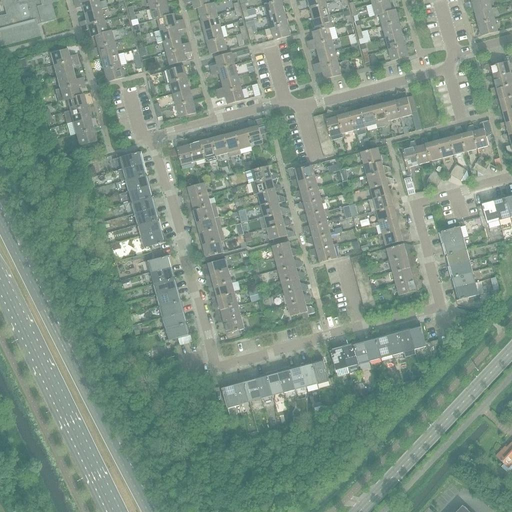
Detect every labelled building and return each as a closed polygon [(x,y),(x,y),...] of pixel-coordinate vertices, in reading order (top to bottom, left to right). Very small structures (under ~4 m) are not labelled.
[(51,3),(58,1),(57,0),(0,0),(2,6),(4,5),(6,14),(0,15),(0,46),(40,36),(37,24),(41,23),(55,19),(51,3)] [(99,0),(90,0),(75,4),(76,8),(83,6),(86,14),(102,9),(108,8),(106,1),(100,2),(99,0)] [(166,0),(148,0),(150,8),(167,4),(166,0)] [(209,0),(183,0),(185,3),(192,2),(194,9),(214,3),(210,4),(209,0)] [(239,0),(241,5),(242,11),(247,10),(245,3),(248,3),(247,0),(239,0)] [(307,0),(310,8),(327,4),(325,0),(307,0)] [(389,0),(387,0),(372,4),(376,16),(379,15),(379,14),(392,11),(389,0)] [(489,0),(475,0),(472,1),(475,12),(492,8),(489,0)] [(282,1),(265,5),(268,17),(285,12),(282,1)] [(214,3),(194,9),(198,8),(201,19),(217,15),(214,3)] [(167,4),(150,8),(154,20),(174,14),(170,15),(167,4)] [(327,4),(310,8),(313,20),(330,15),(327,4)] [(492,8),(475,12),(478,24),(495,19),(492,8)] [(80,23),(81,27),(105,21),(102,9),(86,14),(87,21),(80,23)] [(379,14),(379,15),(382,26),(399,22),(396,10),(392,11),(379,14)] [(285,12),(268,17),(271,28),(288,24),(285,12)] [(174,14),(154,20),(157,19),(161,30),(184,24),(183,19),(176,21),(174,14)] [(217,15),(201,19),(204,31),(220,26),(217,15)] [(312,32),(333,27),(330,15),(313,20),(316,31),(312,32)] [(495,19),(478,24),(481,36),(498,32),(495,19)] [(105,21),(81,27),(83,31),(90,29),(92,37),(112,31),(108,32),(105,21)] [(399,22),(382,26),(386,38),(402,33),(399,22)] [(184,24),(161,30),(154,32),(158,44),(164,42),(180,38),(178,30),(185,28),(184,24)] [(288,24),(271,28),(274,40),(291,36),(288,24)] [(220,26),(204,31),(207,42),(224,38),(220,26)] [(307,42),(308,46),(332,40),(329,28),(333,27),(312,32),(314,40),(307,42)] [(112,31),(92,37),(96,36),(99,47),(115,43),(112,31)] [(402,33),(386,38),(389,49),(405,45),(402,33)] [(180,38),(164,42),(167,54),(191,47),(189,43),(182,45),(180,38)] [(224,38),(207,42),(210,54),(227,50),(224,38)] [(332,40),(308,46),(309,51),(317,49),(318,56),(335,51),(332,40)] [(115,43),(99,47),(102,59),(119,54),(115,43)] [(405,45),(389,49),(392,61),(409,57),(405,45)] [(191,47),(167,54),(170,65),(186,61),(185,53),(192,52),(191,47)] [(50,54),(53,65),(77,59),(76,55),(69,56),(67,49),(50,54)] [(313,65),(314,69),(338,63),(335,51),(318,56),(320,63),(313,65)] [(210,67),(211,71),(235,65),(232,53),(215,57),(217,65),(210,67)] [(119,54),(102,59),(105,71),(122,66),(119,54)] [(77,59),(53,65),(57,77),(73,72),(71,65),(78,63),(77,59)] [(487,77),(493,76),(494,78),(511,74),(508,62),(491,66),(491,64),(488,65),(484,66),(485,70),(492,72),(493,75),(487,77)] [(338,63),(314,69),(315,74),(323,72),(325,79),(341,75),(338,63)] [(235,65),(211,71),(212,75),(220,73),(222,81),(238,76),(235,65)] [(122,66),(105,71),(108,82),(125,78),(122,66)] [(184,66),(167,70),(171,82),(187,78),(184,66)] [(73,72),(57,77),(60,89),(84,82),(82,78),(75,80),(73,72)] [(493,76),(487,77),(488,82),(496,84),(496,87),(490,89),(496,87),(497,90),(511,85),(511,75),(511,74),(494,78),(493,76)] [(216,90),(217,94),(241,88),(238,76),(222,81),(223,88),(216,90)] [(187,78),(171,82),(174,94),(190,89),(187,78)] [(84,82),(60,89),(55,90),(58,102),(63,100),(83,95),(83,94),(79,95),(78,89),(85,87),(84,82)] [(496,87),(490,89),(491,93),(498,96),(499,99),(493,101),(499,99),(500,102),(511,98),(511,85),(497,90),(496,87)] [(241,88),(217,94),(219,99),(226,97),(228,104),(244,100),(241,88)] [(190,89),(174,94),(177,105),(193,101),(190,89)] [(402,99),(396,100),(400,118),(401,122),(403,121),(402,117),(412,115),(411,113),(417,111),(413,96),(407,97),(406,91),(403,92),(402,99)] [(390,102),(384,103),(389,121),(388,121),(389,125),(392,124),(391,120),(400,118),(396,100),(394,94),(392,95),(390,102)] [(83,95),(63,100),(67,99),(70,110),(86,106),(83,95)] [(378,105),(373,107),(377,124),(378,128),(380,127),(379,124),(388,121),(389,121),(384,103),(383,98),(380,98),(378,105)] [(499,99),(493,101),(494,105),(501,107),(502,110),(496,112),(502,111),(503,113),(511,110),(511,98),(500,102),(499,99)] [(193,101),(177,105),(180,117),(196,113),(193,101)] [(367,108),(361,110),(365,127),(366,131),(368,131),(367,127),(377,124),(373,107),(371,101),(369,101),(367,108)] [(355,112),(350,113),(354,130),(353,130),(355,134),(357,134),(356,130),(365,127),(361,110),(359,104),(357,104),(355,112)] [(86,106),(70,110),(63,112),(66,124),(73,122),(90,118),(86,106)] [(344,115),(338,116),(342,133),(342,134),(343,137),(345,137),(344,133),(353,130),(354,130),(350,113),(348,107),(346,108),(344,115)] [(326,119),(325,114),(326,119),(327,124),(329,129),(330,134),(331,139),(332,140),(334,140),(333,136),(342,134),(342,133),(338,116),(336,110),(334,111),(332,118),(326,119)] [(502,111),(496,112),(497,117),(504,119),(505,122),(499,124),(505,122),(506,125),(511,123),(511,110),(503,113),(502,111)] [(325,114),(313,117),(314,122),(326,119),(325,114)] [(90,118),(73,122),(76,134),(93,129),(90,118)] [(246,123),(245,123),(253,151),(255,150),(254,146),(264,144),(261,135),(268,133),(264,118),(255,120),(253,128),(247,129),(246,123)] [(326,119),(314,122),(316,127),(327,124),(326,119)] [(489,120),(484,122),(480,123),(478,130),(475,131),(473,125),(475,131),(472,132),(476,149),(488,146),(486,136),(493,134),(489,120)] [(505,122),(499,124),(500,128),(508,131),(508,134),(502,135),(502,136),(508,134),(509,136),(511,135),(511,123),(506,125),(505,122)] [(234,126),(236,133),(235,133),(240,150),(241,154),(253,151),(245,123),(243,124),(241,131),(236,132),(234,126)] [(327,124),(316,127),(317,132),(329,129),(327,124)] [(461,128),(463,134),(461,135),(465,152),(476,149),(472,132),(475,131),(473,125),(468,126),(466,133),(463,134),(461,128)] [(222,129),(224,136),(229,153),(228,153),(229,157),(241,154),(240,150),(235,133),(236,133),(234,126),(232,127),(230,134),(224,136),(222,129)] [(450,131),(451,137),(449,138),(453,155),(465,152),(461,135),(463,134),(461,128),(457,129),(455,136),(452,137),(450,131)] [(93,129),(76,134),(80,146),(96,141),(93,129)] [(211,132),(210,132),(212,139),(217,156),(218,160),(220,159),(219,156),(228,153),(229,157),(228,153),(229,153),(224,136),(222,129),(220,130),(218,137),(213,139),(211,132)] [(329,129),(317,132),(318,137),(330,134),(329,129)] [(438,134),(440,140),(437,141),(442,158),(453,155),(449,138),(451,137),(450,131),(445,132),(443,139),(440,140),(438,134)] [(199,135),(200,142),(206,163),(208,163),(207,159),(217,156),(218,160),(217,156),(212,139),(210,132),(208,133),(207,140),(201,142),(199,135)] [(330,134),(318,137),(320,142),(331,139),(330,134)] [(427,137),(428,143),(426,144),(430,161),(442,158),(437,141),(440,140),(438,134),(434,135),(432,143),(428,143),(427,137)] [(508,134),(502,136),(504,140),(511,142),(511,145),(505,147),(511,145),(511,147),(511,135),(509,136),(508,134)] [(188,138),(187,138),(195,166),(197,166),(196,162),(205,159),(206,163),(200,142),(199,135),(197,136),(195,143),(189,145),(188,138)] [(415,140),(416,147),(414,147),(418,164),(430,161),(426,144),(428,143),(427,137),(422,138),(420,146),(417,146),(415,140)] [(195,166),(187,138),(185,139),(183,147),(177,148),(183,169),(185,169),(184,165),(193,162),(194,166),(195,166)] [(331,139),(320,142),(321,147),(333,144),(332,140),(331,139)] [(416,147),(415,140),(410,142),(409,148),(402,150),(408,171),(410,171),(409,167),(418,164),(414,147),(416,147)] [(333,144),(321,147),(322,152),(334,149),(333,144)] [(360,165),(381,160),(382,162),(388,160),(387,156),(380,154),(378,148),(357,153),(357,156),(361,155),(364,164),(360,165)] [(334,149),(322,152),(324,158),(336,155),(334,149)] [(143,163),(140,151),(124,156),(123,153),(112,155),(113,159),(119,157),(122,169),(143,163)] [(479,158),(476,163),(486,169),(490,164),(479,158)] [(254,160),(244,163),(246,172),(256,169),(254,160)] [(381,160),(360,165),(360,167),(364,166),(367,175),(363,176),(363,177),(384,171),(385,174),(391,172),(390,167),(383,166),(382,162),(388,160),(382,162),(381,160)] [(143,163),(122,169),(125,180),(146,174),(143,163)] [(486,169),(476,163),(473,168),(483,175),(486,169)] [(450,174),(455,178),(461,167),(456,164),(450,174)] [(296,176),(297,179),(297,181),(319,176),(318,174),(315,175),(312,165),(295,170),(294,167),(288,169),(289,174),(296,176)] [(251,183),(272,178),(272,180),(278,178),(277,174),(270,172),(269,166),(247,172),(248,174),(252,173),(254,182),(251,183)] [(461,167),(455,178),(461,181),(467,170),(461,167)] [(345,170),(339,171),(342,183),(348,181),(347,178),(348,178),(345,170)] [(433,170),(430,175),(441,181),(444,176),(433,170)] [(384,171),(363,177),(364,179),(367,178),(370,187),(366,188),(387,183),(388,185),(394,183),(393,179),(386,177),(385,174),(391,172),(385,174),(384,171)] [(146,174),(125,180),(128,191),(150,185),(146,174)] [(441,181),(430,175),(427,181),(438,187),(441,181)] [(297,181),(297,179),(291,181),(292,186),(299,187),(300,191),(300,193),(322,187),(322,185),(318,186),(315,177),(319,176),(297,181)] [(404,179),(408,195),(415,193),(411,177),(404,179)] [(272,178),(251,183),(251,185),(255,184),(257,193),(254,194),(254,195),(275,189),(275,192),(282,190),(280,186),(273,184),(272,180),(272,178)] [(184,200),(212,194),(211,191),(207,192),(205,183),(181,189),(182,191),(189,193),(190,199),(184,200)] [(387,183),(366,188),(367,190),(371,189),(373,199),(369,200),(390,194),(391,197),(397,195),(396,191),(389,189),(388,185),(394,184),(394,183),(388,185),(387,183)] [(150,185),(128,191),(131,202),(153,197),(150,185)] [(300,193),(300,191),(294,192),(295,197),(302,199),(303,203),(304,205),(325,199),(325,197),(321,198),(318,189),(322,188),(322,187),(300,193)] [(275,189),(254,195),(254,197),(258,196),(260,205),(257,206),(257,207),(278,201),(278,203),(285,202),(283,197),(276,195),(275,192),(275,189)] [(212,194),(184,200),(185,203),(192,205),(193,210),(187,212),(215,205),(214,203),(210,204),(208,195),(212,194)] [(390,194),(369,200),(370,202),(374,201),(376,210),(372,211),(400,204),(399,202),(392,200),(391,197),(397,195),(391,197),(390,194)] [(504,196),(493,199),(499,220),(510,217),(504,196)] [(153,197),(131,202),(134,214),(156,208),(153,197)] [(304,205),(303,203),(297,204),(298,209),(305,211),(306,214),(307,216),(328,211),(328,208),(324,210),(321,200),(325,199),(304,205)] [(499,220),(493,199),(482,202),(488,224),(499,220)] [(278,201),(257,207),(257,208),(261,207),(264,216),(260,217),(260,218),(281,212),(282,215),(288,213),(286,209),(279,207),(278,203),(278,201)] [(400,204),(372,211),(373,214),(377,213),(379,222),(375,223),(403,216),(402,214),(395,212),(394,206),(400,205),(400,204)] [(215,205),(187,212),(188,214),(195,216),(197,222),(190,224),(191,224),(218,217),(215,205)] [(156,208),(134,214),(137,225),(159,219),(156,208)] [(307,216),(306,214),(300,216),(301,220),(308,222),(309,226),(310,228),(328,223),(344,219),(342,212),(336,214),(338,218),(327,221),(325,212),(328,211),(307,216)] [(281,212),(260,218),(260,220),(264,219),(267,228),(263,229),(263,230),(284,224),(285,226),(291,225),(290,220),(282,218),(282,215),(281,212)] [(403,216),(375,223),(376,225),(380,224),(382,233),(378,234),(379,235),(400,229),(406,227),(406,225),(402,224),(398,223),(397,217),(403,216)] [(218,217),(191,224),(191,226),(198,228),(200,233),(194,235),(194,236),(221,228),(218,217)] [(159,219),(137,225),(140,236),(162,230),(159,219)] [(310,228),(309,226),(303,228),(304,232),(312,234),(312,238),(313,240),(334,234),(334,232),(330,233),(328,223),(310,228)] [(241,224),(235,225),(239,236),(244,235),(241,224)] [(284,224),(263,230),(264,231),(267,230),(270,240),(287,236),(287,238),(294,236),(293,231),(286,229),(285,226),(284,224)] [(438,233),(441,244),(463,238),(460,227),(449,230),(438,233)] [(224,240),(221,229),(221,228),(194,236),(194,238),(202,240),(203,245),(197,247),(224,240)] [(400,229),(379,235),(379,237),(383,235),(386,245),(409,239),(409,237),(401,235),(400,229)] [(162,230),(140,236),(143,248),(165,242),(162,230)] [(313,240),(312,238),(306,239),(307,244),(315,246),(316,249),(316,252),(337,246),(337,244),(333,245),(331,236),(334,235),(334,234),(313,240)] [(463,238),(441,244),(445,255),(466,249),(463,238)] [(224,240),(197,247),(198,249),(205,251),(207,257),(228,251),(227,249),(223,250),(221,241),(224,240)] [(358,241),(352,242),(354,251),(360,250),(358,241)] [(273,249),(275,258),(292,254),(293,256),(299,255),(298,250),(291,248),(289,242),(268,247),(269,250),(273,249)] [(386,261),(413,254),(413,252),(406,250),(404,244),(383,250),(383,252),(387,251),(390,260),(386,261)] [(316,252),(316,249),(309,251),(311,255),(318,257),(319,263),(341,257),(340,255),(336,256),(334,247),(338,246),(337,246),(316,252)] [(466,249),(445,255),(447,266),(469,261),(466,249)] [(292,254),(275,258),(271,259),(272,261),(276,260),(278,270),(296,265),(296,268),(303,266),(301,261),(294,259),(293,256),(292,254)] [(351,258),(352,263),(364,260),(363,254),(351,258)] [(413,254),(386,261),(386,264),(390,262),(393,272),(389,273),(416,266),(416,264),(409,262),(407,256),(413,255),(413,254)] [(146,261),(150,273),(171,267),(168,255),(146,261)] [(205,276),(211,275),(229,270),(233,269),(232,267),(228,268),(226,259),(202,265),(202,267),(210,269),(211,275),(205,276)] [(364,260),(352,263),(353,268),(365,265),(364,260)] [(469,261),(447,266),(451,278),(472,272),(469,261)] [(296,265),(278,270),(274,271),(275,273),(279,272),(281,281),(299,277),(299,279),(306,278),(304,273),(297,271),(296,268),(296,265)] [(365,265),(353,268),(355,273),(367,270),(365,265)] [(416,266),(389,273),(389,275),(393,274),(396,284),(392,285),(419,277),(419,275),(412,273),(410,268),(416,266)] [(171,267),(150,273),(153,284),(174,278),(171,267)] [(211,275),(205,276),(206,279),(213,281),(214,286),(208,288),(214,287),(232,282),(236,281),(235,279),(231,280),(229,271),(233,270),(233,269),(229,270),(211,275)] [(367,270),(355,273),(356,278),(368,275),(367,270)] [(472,272),(451,278),(454,289),(475,283),(472,272)] [(368,275),(356,278),(357,283),(369,280),(368,275)] [(299,277),(281,281),(277,282),(278,285),(282,284),(284,293),(302,288),(302,291),(309,289),(307,284),(300,283),(299,279),(299,277)] [(419,277),(392,285),(393,287),(396,286),(399,295),(423,289),(422,287),(415,285),(413,279),(420,278),(419,277)] [(174,278),(153,284),(156,295),(177,290),(177,289),(174,278)] [(369,280),(357,283),(359,288),(371,285),(369,280)] [(214,287),(208,288),(209,290),(216,292),(217,298),(211,300),(217,298),(235,294),(239,293),(238,291),(234,292),(232,282),(236,281),(232,282),(214,287)] [(475,283),(454,289),(457,300),(478,294),(475,283)] [(371,285),(359,288),(360,293),(372,290),(371,285)] [(302,288),(284,293),(281,294),(281,296),(285,295),(287,304),(305,300),(306,302),(312,301),(311,296),(303,294),(302,291),(302,288)] [(177,290),(156,295),(159,306),(180,301),(180,300),(177,289),(177,290)] [(258,289),(248,291),(251,303),(261,300),(258,289)] [(372,290),(360,293),(362,298),(373,295),(372,290)] [(217,298),(211,300),(212,302),(219,304),(220,310),(214,311),(214,312),(220,310),(238,305),(242,304),(241,302),(237,303),(235,294),(239,293),(235,294),(217,298)] [(373,295),(362,298),(363,303),(375,300),(373,295)] [(180,301),(159,306),(162,317),(183,312),(184,312),(180,300),(180,301)] [(305,300),(287,304),(284,305),(284,308),(288,307),(291,316),(307,312),(308,314),(315,312),(314,308),(306,306),(306,303),(312,301),(306,302),(305,300)] [(375,300),(363,303),(364,309),(376,305),(375,300)] [(220,310),(214,312),(215,314),(222,316),(224,321),(217,323),(241,317),(245,316),(245,314),(241,315),(238,305),(242,304),(238,305),(220,310)] [(183,312),(162,317),(165,329),(187,323),(184,312),(183,312)] [(241,317),(217,323),(218,325),(225,327),(229,339),(240,336),(239,330),(244,329),(241,317),(245,316),(241,317)] [(187,323),(165,329),(168,340),(190,334),(187,323)] [(420,324),(409,327),(415,349),(426,346),(420,324)] [(409,327),(398,330),(404,352),(415,349),(409,327)] [(398,330),(386,333),(392,355),(404,352),(398,330)] [(386,333),(375,336),(381,358),(392,355),(386,333)] [(375,336),(364,339),(370,361),(381,358),(375,336)] [(364,339),(353,342),(359,364),(370,361),(364,339)] [(353,342),(342,345),(348,367),(359,364),(353,342)] [(348,367),(342,345),(330,348),(336,370),(348,367)] [(323,358),(311,362),(317,383),(329,380),(323,358)] [(311,362),(300,365),(306,386),(317,383),(311,362)] [(300,365),(289,368),(295,389),(306,386),(300,365)] [(289,368),(278,371),(284,392),(295,389),(289,368)] [(278,371),(267,374),(272,395),(284,392),(278,371)] [(267,374),(255,377),(261,398),(272,395),(267,374)] [(255,377),(244,380),(250,401),(261,398),(255,377)] [(244,380),(233,383),(239,404),(250,401),(244,380)] [(239,404),(233,383),(221,386),(227,407),(239,404)] [(496,455),(504,463),(501,466),(509,473),(511,469),(511,441),(506,447),(505,446),(496,455)]
